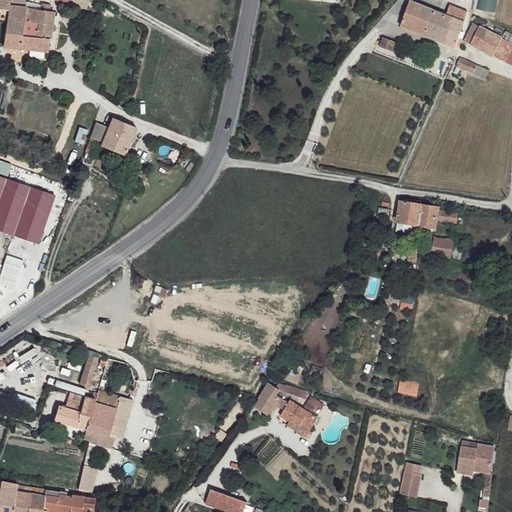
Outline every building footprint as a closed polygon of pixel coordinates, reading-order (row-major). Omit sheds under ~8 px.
[(27,5),(0,0),(0,18),(2,19),(2,23),(7,24),(5,30),(4,38),(4,46),(48,55),(50,43),(23,35),(27,10),(27,5)] [(495,13),(495,0),(479,0),(478,11),(495,13)] [(435,14),(414,6),(405,29),(426,38),(435,14)] [(451,8),(447,17),(435,14),(426,38),(455,49),(460,38),(464,39),(466,33),(462,31),(469,14),(451,8)] [(38,12),(27,10),(23,35),(50,43),(54,15),(48,14),(38,12)] [(501,40),(474,27),(470,38),(498,50),(501,40)] [(511,39),(504,37),(501,40),(498,50),(495,58),(507,62),(511,49),(511,39)] [(498,50),(470,38),(466,46),(495,58),(498,50)] [(478,67),(462,59),(458,67),(475,74),(478,67)] [(104,126),(96,124),(93,133),(105,138),(111,122),(108,120),(104,126)] [(133,132),(111,122),(105,138),(100,146),(122,157),(133,132)] [(105,138),(93,133),(89,147),(98,150),(100,146),(105,138)] [(98,150),(89,147),(87,153),(94,155),(98,150)] [(0,163),(0,175),(8,176),(9,165),(0,163)] [(126,173),(133,178),(139,167),(130,163),(126,173)] [(51,197),(0,178),(0,231),(34,244),(51,197)] [(383,205),(380,205),(371,217),(372,227),(377,227),(378,223),(387,223),(390,203),(384,202),(383,205)] [(439,207),(401,202),(399,222),(436,227),(437,220),(439,210),(439,207)] [(458,211),(439,210),(437,220),(457,224),(458,211)] [(385,245),(372,235),(363,247),(372,253),(376,247),(381,251),(385,245)] [(453,240),(436,236),(433,244),(426,242),(424,252),(451,259),(453,240)] [(399,289),(400,310),(415,309),(413,288),(399,289)] [(101,354),(91,351),(79,383),(90,385),(101,354)] [(296,362),(288,359),(282,376),(291,380),(296,362)] [(280,391),(268,385),(260,400),(274,408),(280,399),(278,396),(280,391)] [(302,391),(286,386),(285,390),(301,396),(302,391)] [(77,425),(88,428),(86,437),(90,438),(89,440),(109,447),(114,435),(108,433),(121,396),(98,388),(96,400),(84,396),(75,393),(70,408),(60,406),(55,420),(77,425)] [(288,397),(280,391),(278,396),(280,399),(286,405),(283,410),(291,416),(297,411),(300,401),(290,395),(288,397)] [(133,400),(121,396),(108,433),(114,435),(121,437),(133,400)] [(319,414),(300,401),(297,411),(291,416),(300,423),(303,418),(313,425),(319,414)] [(313,425),(303,418),(300,423),(298,426),(308,433),(313,425)] [(494,472),(499,446),(482,444),(482,449),(466,446),(462,472),(473,473),(473,469),(479,470),(494,472)] [(94,494),(95,468),(79,467),(78,493),(94,494)] [(422,473),(406,469),(401,492),(417,496),(422,473)] [(55,511),(80,511),(83,505),(94,507),(96,498),(84,496),(72,493),(72,497),(60,495),(60,491),(47,488),(32,487),(19,485),(0,482),(0,511),(46,511),(55,511)] [(224,490),(214,486),(208,503),(219,506),(224,490)] [(242,511),(248,498),(224,490),(219,506),(236,511),(242,511)]
